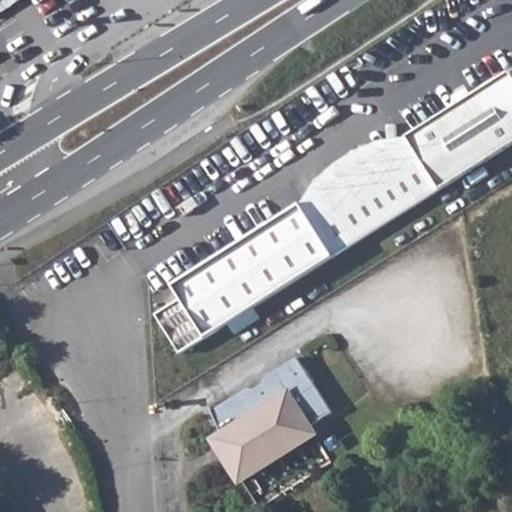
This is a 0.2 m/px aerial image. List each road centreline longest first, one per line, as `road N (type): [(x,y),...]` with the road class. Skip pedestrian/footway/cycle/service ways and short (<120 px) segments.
road 1 (unknown): [(91,306),(324,152),(511,52)]
road 2 (primary): [(58,183),(336,0)]
road 3 (primary): [(251,0),(48,123)]
road 4 (residential): [(141,511),(91,306)]
